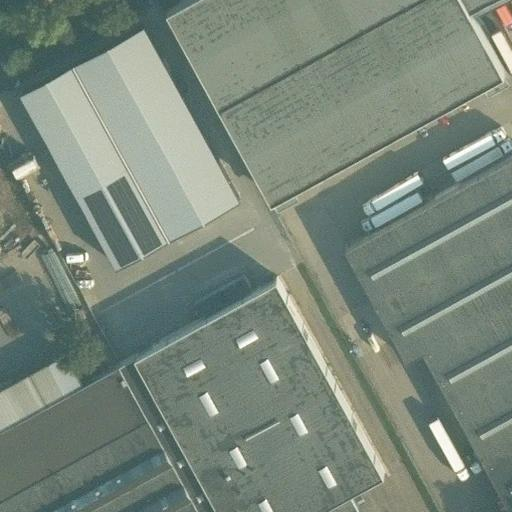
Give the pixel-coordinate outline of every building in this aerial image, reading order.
[(141,0),(130,0),(68,34),(201,270),(272,231),(141,0)] [(511,0),(177,0),(168,5),(274,197),(506,69),(471,6),(481,0),(511,0)] [(68,34),(16,63),(149,298),(201,270),(68,34)] [(511,154),(435,197),(511,336),(511,154)] [(511,336),(435,197),(346,245),(408,359),(424,351),(511,510),(511,336)] [(246,275),(196,303),(202,315),(253,287),(246,275)] [(279,277),(0,428),(0,511),(354,511),(360,509),(351,492),(386,473),(279,277)]
